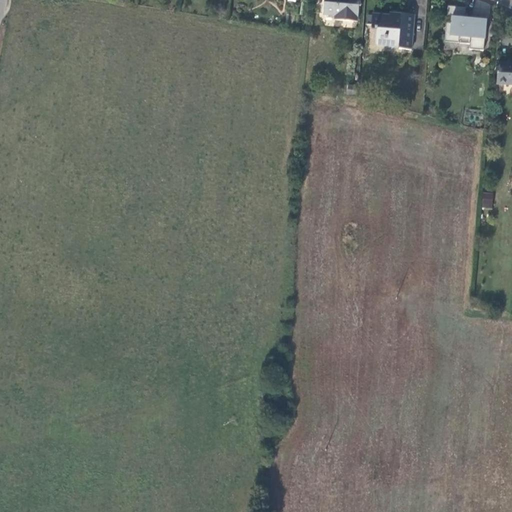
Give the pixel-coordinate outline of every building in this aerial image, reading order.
[(358,22),(359,0),(324,0),(323,15),(335,16),(335,19),(358,22)] [(483,50),(486,18),(472,17),(472,20),(464,20),(466,8),(448,6),(447,17),(452,18),(451,23),(446,23),(445,36),(458,37),(458,43),(470,44),(469,49),(483,50)] [(411,50),(414,15),(394,14),(394,16),(390,16),(390,14),(373,13),(372,23),(379,23),(378,30),(378,34),(377,34),(376,45),(387,46),(387,45),(399,46),(399,49),(411,50)] [(511,85),(511,63),(498,63),(496,84),(511,85)] [(491,207),(492,195),(484,194),(483,207),(491,207)]
